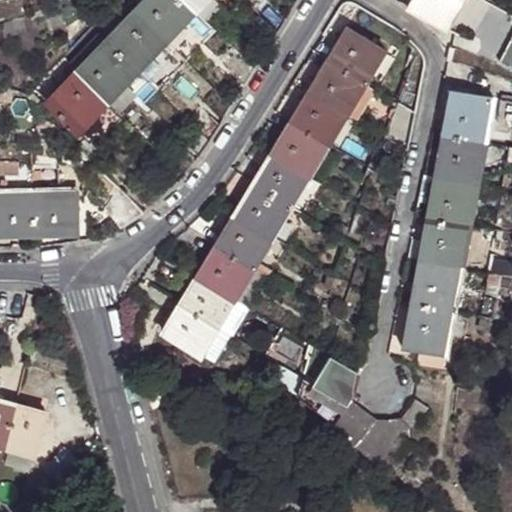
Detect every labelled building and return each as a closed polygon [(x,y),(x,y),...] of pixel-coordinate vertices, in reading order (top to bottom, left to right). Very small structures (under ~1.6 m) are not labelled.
[(143,0),(106,39),(77,69),(46,100),(77,131),(202,0),(143,0)] [(415,0),(410,9),(447,31),(464,0),(415,0)] [(48,6),(57,33),(68,27),(57,2),(48,6)] [(259,14),(277,33),(285,19),(269,2),(256,12),(259,14)] [(13,17),(15,31),(27,30),(25,14),(13,17)] [(268,46),(277,33),(259,14),(248,26),(268,46)] [(198,355),(200,350),(216,325),(233,298),(255,262),(345,115),(362,88),(385,51),(347,29),(161,332),(198,355)] [(70,62),(77,69),(106,39),(99,33),(70,62)] [(243,86),(253,68),(231,47),(217,60),(243,86)] [(511,48),(503,66),(511,71),(511,48)] [(372,94),(362,88),(345,115),(355,121),(372,94)] [(430,219),(405,346),(420,349),(446,353),(451,329),(488,131),(511,134),(511,104),(454,92),(438,177),(437,178),(430,219)] [(209,140),(219,123),(199,105),(189,121),(209,140)] [(198,157),(209,140),(189,121),(178,136),(198,157)] [(426,175),(438,177),(443,148),(432,146),(426,175)] [(20,161),(0,160),(0,169),(20,171),(20,161)] [(430,219),(437,178),(420,175),(413,216),(430,219)] [(119,200),(134,220),(155,203),(133,181),(119,200)] [(75,187),(0,190),(0,231),(77,228),(75,187)] [(511,287),(511,260),(506,259),(502,275),(498,274),(494,296),(510,299),(511,287)] [(255,262),(233,298),(248,307),(270,271),(255,262)] [(329,270),(323,284),(331,288),(337,273),(329,270)] [(0,313),(23,311),(28,294),(0,291),(0,313)] [(216,325),(232,334),(248,307),(233,298),(216,325)] [(216,325),(200,350),(216,360),(232,334),(216,325)] [(308,326),(302,342),(311,345),(317,330),(308,326)] [(451,329),(446,353),(461,356),(466,332),(451,329)] [(443,370),(446,353),(420,349),(417,365),(443,370)] [(332,421),(374,466),(407,428),(396,419),(374,418),(350,401),(352,397),(355,372),(330,358),(313,386),(281,363),(271,378),(332,421)] [(145,390),(151,407),(166,401),(160,383),(145,390)] [(0,401),(0,444),(8,447),(31,454),(43,414),(0,401)] [(410,402),(396,419),(407,428),(421,411),(410,402)] [(26,471),(31,454),(8,447),(3,465),(26,471)] [(57,482),(77,461),(65,450),(44,470),(57,482)]
